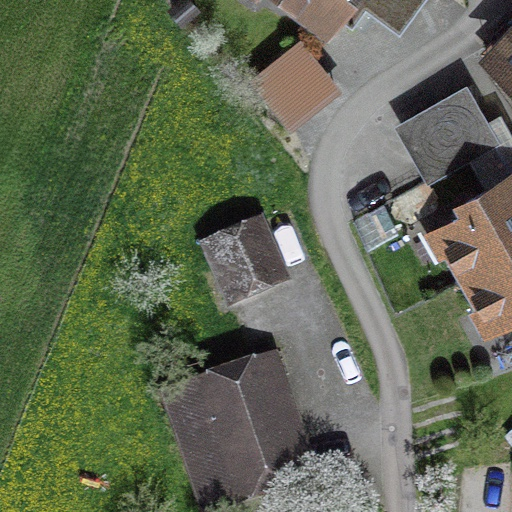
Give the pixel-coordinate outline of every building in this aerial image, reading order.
[(275,0),(281,4),(295,2),(328,26),(337,13),(352,24),(365,5),(399,30),(421,0),(275,0)] [(511,44),(495,63),(511,81),(511,44)] [(447,99),(477,152),(494,142),(487,130),(464,89),(447,99)] [(487,130),(494,142),(477,152),(496,186),(466,203),(471,212),(440,230),(451,250),(444,254),(460,282),(511,252),(511,141),(501,122),(487,130)] [(203,247),(226,299),(280,276),(257,223),(203,247)] [(484,307),(495,327),(511,316),(511,252),(460,282),(476,312),(484,307)] [(198,393),(193,379),(158,392),(202,509),(301,473),(262,369),(198,393)]
